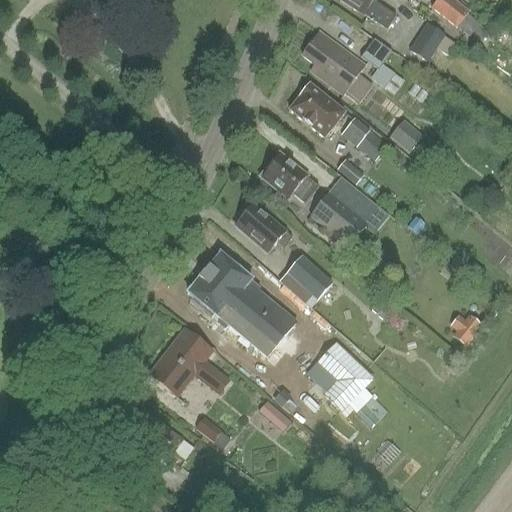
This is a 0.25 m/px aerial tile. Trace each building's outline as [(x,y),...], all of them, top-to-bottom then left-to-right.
[(374,0),(336,0),(364,18),(365,18),(387,32),(396,19),(373,3),(374,0)] [(439,0),(431,10),(457,31),(457,30),(470,40),(472,38),(481,46),(489,36),(479,29),(480,27),(468,17),(470,14),(468,13),(471,8),(461,0),(439,0)] [(427,26),(410,53),(428,65),(437,51),(451,60),(458,49),(445,40),(446,38),(427,26)] [(313,41),(300,59),(313,68),(309,74),(342,98),(364,69),(324,39),(319,46),(313,41)] [(374,43),(361,61),(378,73),(370,83),(384,93),(395,78),(382,69),(392,56),(374,43)] [(306,88),(287,112),(323,141),(338,121),(340,123),(344,118),(306,88)] [(388,148),(356,121),(341,138),(356,151),(364,142),(380,157),(388,148)] [(423,139),(404,123),(391,140),(410,155),(423,139)] [(302,207),(316,189),(275,156),(257,178),(286,201),(289,197),(302,207)] [(364,178),(346,163),(337,173),(355,189),(364,178)] [(326,199),(309,220),(346,250),(363,228),(326,199)] [(282,250),(290,240),(250,207),(233,228),(267,256),(276,245),(282,250)] [(425,227),(416,220),(407,230),(417,237),(425,227)] [(263,361),(293,326),(246,288),(249,285),(216,258),(185,296),(263,361)] [(331,286),(300,258),(277,285),(308,312),(331,286)] [(449,332),(465,345),(479,328),(463,315),(449,332)] [(194,378),(219,397),(229,383),(205,364),(213,354),(184,332),(148,378),(177,400),(194,378)] [(339,384),(324,399),(339,414),(346,406),(353,413),(361,405),(355,399),(363,391),(360,388),(364,383),(333,352),(320,365),(339,384)] [(284,431),(292,419),(266,401),(258,413),(284,431)] [(182,443),(140,413),(133,422),(129,422),(125,428),(126,431),(123,435),(125,436),(152,456),(153,454),(168,464),(174,455),(186,464),(195,451),(182,442),(182,443)] [(230,443),(203,422),(195,432),(222,453),(230,443)]
